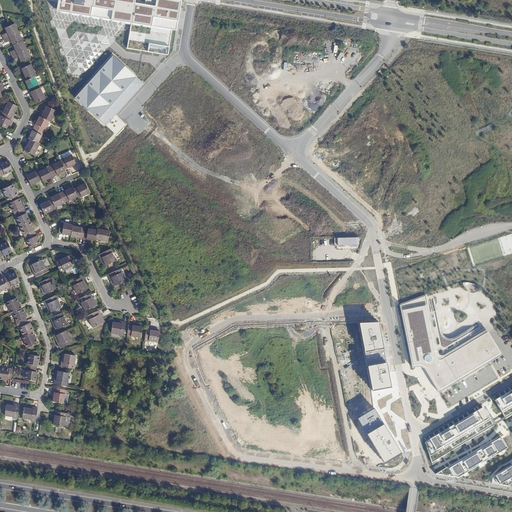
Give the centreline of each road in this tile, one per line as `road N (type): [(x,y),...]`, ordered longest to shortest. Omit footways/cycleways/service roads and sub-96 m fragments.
road 1 (residential): [(388,311),(234,318),(192,341),(186,362),(234,453),(416,480)]
road 2 (residential): [(294,155),(253,200),(238,202),(142,123)]
road 3 (residential): [(192,0),(186,57),(292,153)]
road 4 (residential): [(294,155),(370,226),(388,311)]
road 5 (secondary): [(167,511),(0,483)]
road 6 (residential): [(393,24),(386,48),(292,153)]
road 7 (secondary): [(241,0),(393,24)]
road 8 (residential): [(17,260),(48,345),(41,396)]
road 9 (residential): [(7,147),(49,235),(17,260)]
road 10 (secondary): [(393,24),(511,43)]
